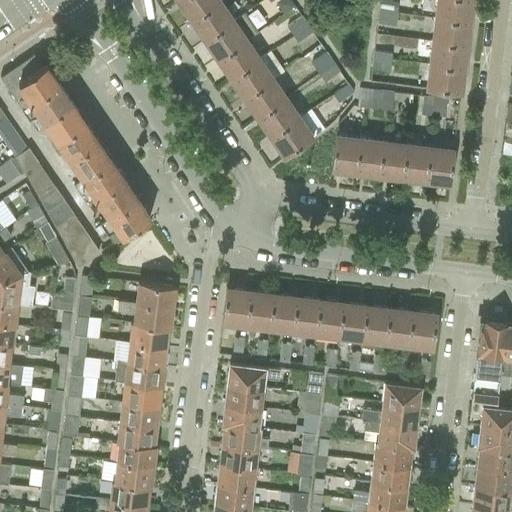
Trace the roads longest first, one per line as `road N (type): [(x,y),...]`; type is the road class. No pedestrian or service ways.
road 1 (residential): [(178,511),(210,263),(233,228)]
road 2 (tertiary): [(77,0),(204,201),(233,228)]
road 3 (tertiary): [(258,198),(121,0)]
road 4 (residential): [(464,274),(435,511)]
road 5 (tertiary): [(233,228),(259,245),(293,252),(464,274)]
road 6 (residential): [(471,234),(502,0)]
road 7 (tertiary): [(471,234),(305,215),(258,198)]
